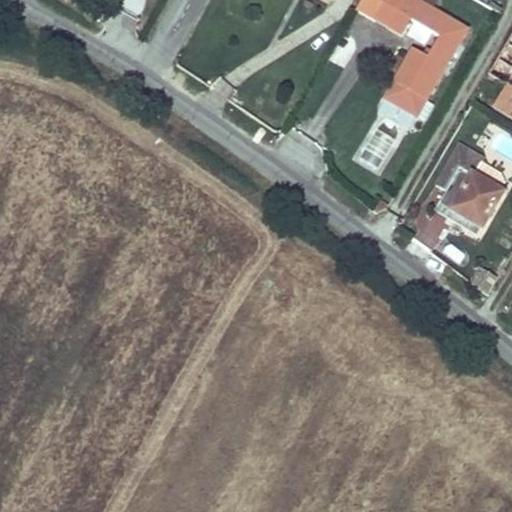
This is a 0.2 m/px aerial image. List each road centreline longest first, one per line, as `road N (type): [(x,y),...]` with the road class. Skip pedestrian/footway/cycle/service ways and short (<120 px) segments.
road 1 (residential): [(511,360),(300,188),(163,95)]
road 2 (residential): [(163,95),(0,6)]
